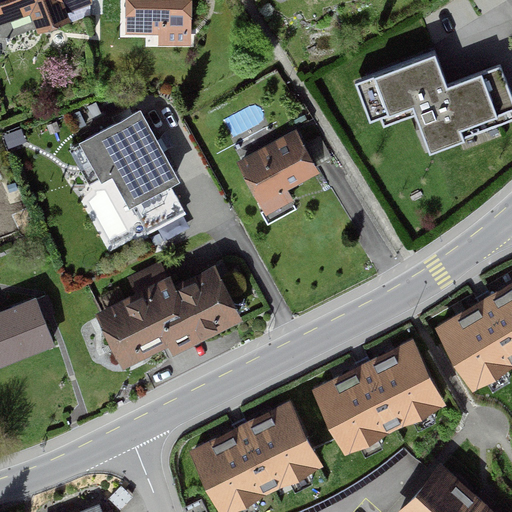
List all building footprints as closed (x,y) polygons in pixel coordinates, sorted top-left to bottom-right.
[(37,31),(70,19),(67,11),(62,0),(0,0),(0,23),(30,12),(37,31)] [(91,2),(91,0),(62,0),(67,11),(91,2)] [(191,43),(191,0),(125,0),(126,32),(157,32),(157,43),(191,43)] [(436,47),(354,77),(369,118),(379,114),(383,124),(416,111),(430,149),(511,118),(511,91),(500,60),(448,79),(436,47)] [(170,181),(180,175),(141,103),(79,137),(101,178),(112,172),(129,203),(130,203),(146,230),(185,209),(170,181)] [(294,198),(288,187),(320,169),(296,126),(236,159),(267,213),(294,198)] [(0,210),(12,205),(0,177),(0,210)] [(167,272),(161,259),(128,275),(135,289),(95,308),(123,364),(169,341),(173,349),(243,315),(215,259),(174,279),(171,270),(167,272)] [(511,279),(440,322),(475,381),(511,359),(511,279)] [(0,362),(55,340),(45,315),(56,311),(48,291),(37,296),(36,292),(0,306),(0,362)] [(316,384),(347,445),(441,398),(410,337),(316,384)] [(320,460),(286,398),(193,450),(227,511),(320,460)] [(477,493),(443,463),(399,511),(498,511),(490,505),(494,500),(481,489),(477,493)] [(104,511),(100,499),(67,511),(104,511)]
